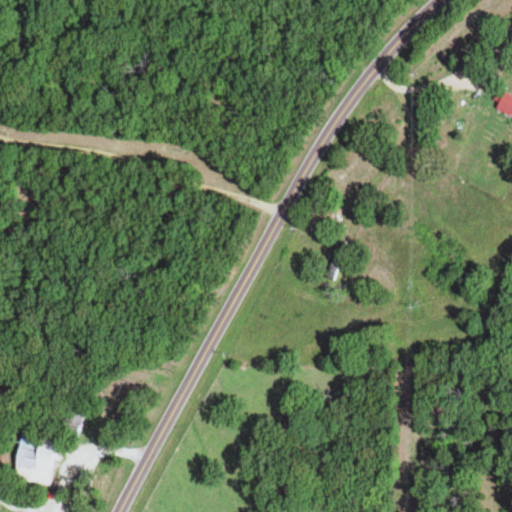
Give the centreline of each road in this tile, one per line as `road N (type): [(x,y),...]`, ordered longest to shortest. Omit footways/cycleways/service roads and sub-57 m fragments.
road 1 (tertiary): [(123,511),(324,146),(397,49),(449,0)]
road 2 (residential): [(286,212),(118,134),(0,133)]
